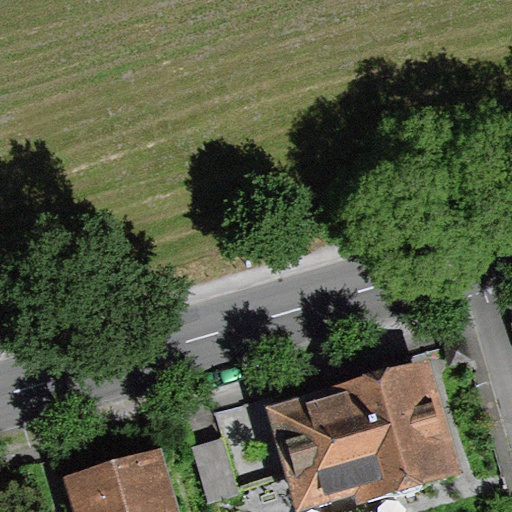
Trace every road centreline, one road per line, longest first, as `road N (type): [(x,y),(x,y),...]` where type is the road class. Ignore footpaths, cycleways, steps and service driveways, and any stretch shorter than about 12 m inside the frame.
road 1 (primary): [(459,263),(0,396)]
road 2 (residential): [(459,263),(511,442)]
